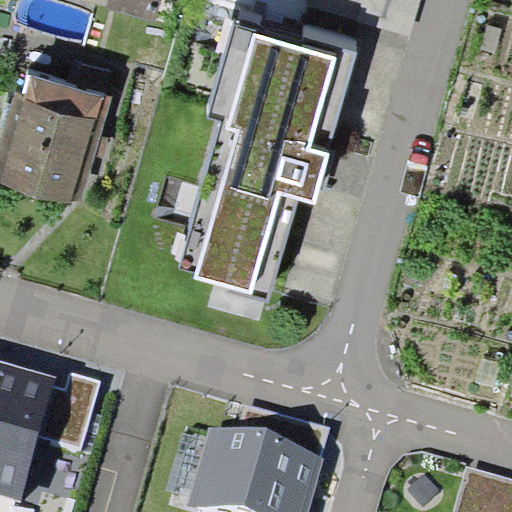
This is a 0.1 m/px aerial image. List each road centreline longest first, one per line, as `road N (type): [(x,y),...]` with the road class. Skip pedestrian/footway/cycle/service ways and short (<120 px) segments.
road 1 (residential): [(450,0),(330,381)]
road 2 (residential): [(330,381),(0,294)]
road 3 (residential): [(511,441),(372,395)]
road 4 (residential): [(339,511),(372,395)]
